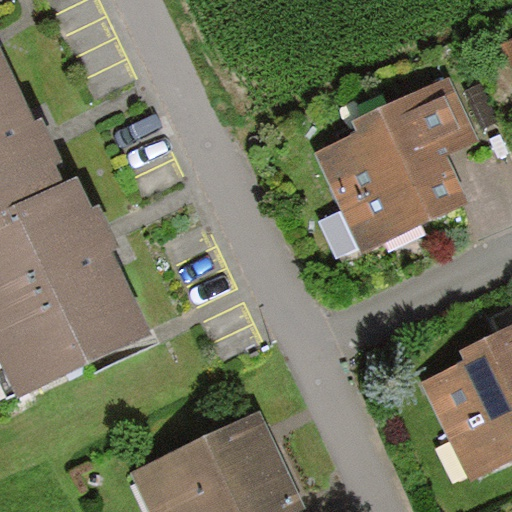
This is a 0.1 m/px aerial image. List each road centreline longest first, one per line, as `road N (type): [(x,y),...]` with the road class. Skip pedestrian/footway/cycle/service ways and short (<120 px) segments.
road 1 (residential): [(142,0),(312,341)]
road 2 (residential): [(312,341),(511,256)]
road 3 (residential): [(312,341),(395,511)]
